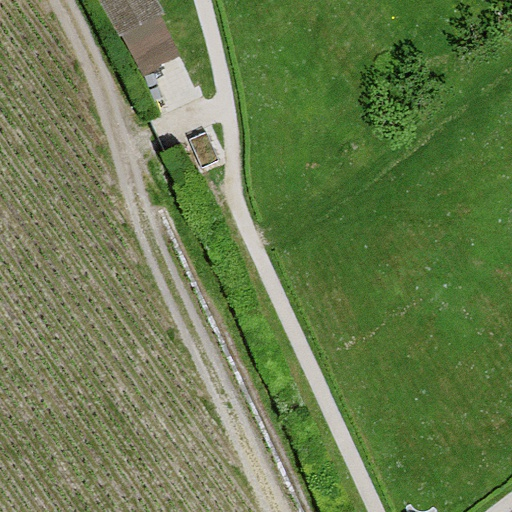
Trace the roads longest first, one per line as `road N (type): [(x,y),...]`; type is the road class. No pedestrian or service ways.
road 1 (track): [(134,143),(166,268),(278,511)]
road 2 (track): [(320,511),(179,209)]
road 3 (track): [(63,0),(134,143)]
